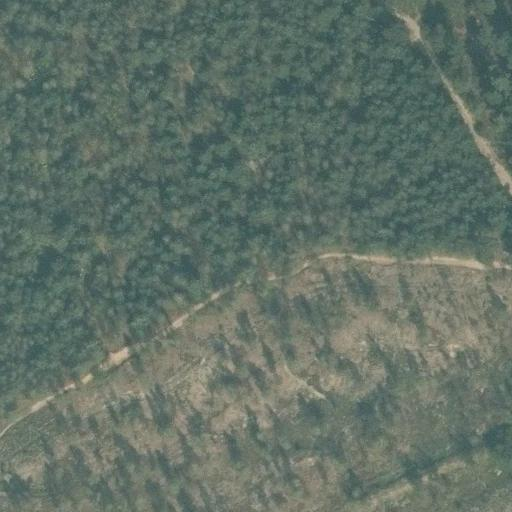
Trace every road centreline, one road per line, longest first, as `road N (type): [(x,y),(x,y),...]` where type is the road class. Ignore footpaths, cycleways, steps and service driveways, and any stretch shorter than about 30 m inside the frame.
road 1 (track): [(511,178),(407,24),(381,0)]
road 2 (track): [(348,511),(511,432)]
